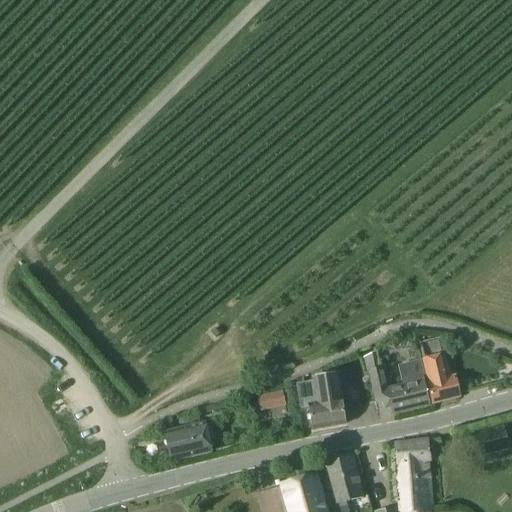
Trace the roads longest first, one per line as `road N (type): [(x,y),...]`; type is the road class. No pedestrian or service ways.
road 1 (tertiary): [(131,494),(511,401)]
road 2 (unclassified): [(131,494),(78,373),(46,339),(0,312)]
